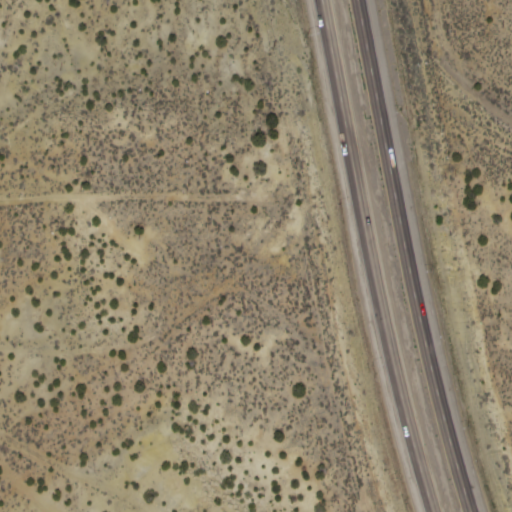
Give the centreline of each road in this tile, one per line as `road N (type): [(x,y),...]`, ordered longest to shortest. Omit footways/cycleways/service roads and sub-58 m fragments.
road 1 (trunk): [(464,511),(387,212),(350,0)]
road 2 (trunk): [(322,0),(382,319),(433,511)]
road 3 (track): [(146,511),(0,438)]
